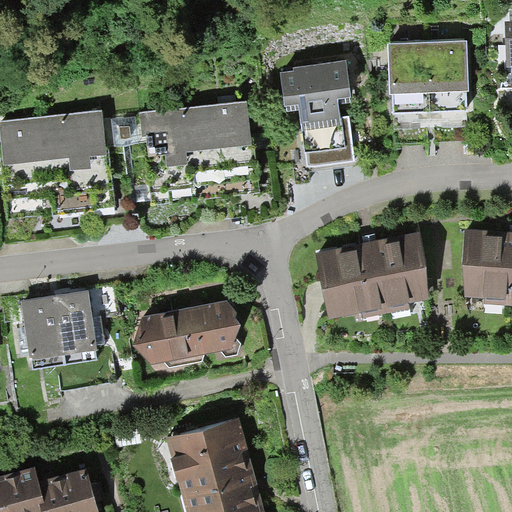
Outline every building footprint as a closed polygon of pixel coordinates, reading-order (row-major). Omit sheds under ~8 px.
[(511,86),(511,18),(500,19),(501,87),(511,86)] [(436,118),(463,118),(462,39),(388,41),(390,119),(423,119),(436,118)] [(348,159),(354,159),(346,92),(352,91),(348,61),(279,70),(283,101),(296,99),(304,165),(348,159)] [(133,200),(148,199),(255,186),(245,99),(138,112),(99,116),(98,111),(0,122),(0,182),(4,215),(108,203),(133,200)] [(465,293),(511,295),(511,229),(469,227),(465,293)] [(331,315),(432,295),(419,230),(367,240),(318,250),(331,315)] [(32,365),(99,355),(90,292),(66,295),(47,298),(23,301),(32,365)] [(150,359),(239,340),(230,295),(199,302),(154,311),(141,314),(150,359)] [(186,511),(267,511),(260,486),(240,416),(165,437),(186,511)] [(0,511),(47,511),(38,478),(35,465),(10,471),(0,473),(0,511)] [(100,511),(89,465),(50,475),(38,478),(47,511),(100,511)]
